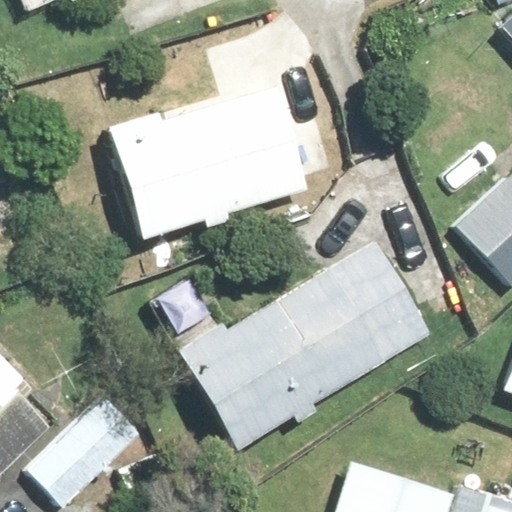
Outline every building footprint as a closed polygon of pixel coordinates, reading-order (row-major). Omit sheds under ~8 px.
[(511,5),(492,25),(511,46),(511,5)] [(152,111),(101,125),(132,236),(197,218),(201,230),(233,221),(229,210),(299,190),(270,87),(154,120),(152,111)] [(511,281),(511,169),(448,230),(503,290),(511,281)] [(169,345),(227,448),(285,415),(290,422),(309,411),(305,404),(426,335),(373,241),(219,327),(214,319),(169,345)] [(511,345),(495,389),(511,395),(511,345)] [(0,466),(42,426),(0,381),(0,466)] [(135,429),(101,393),(19,470),(53,507),(135,429)] [(440,511),(447,489),(342,460),(327,511),(440,511)]
